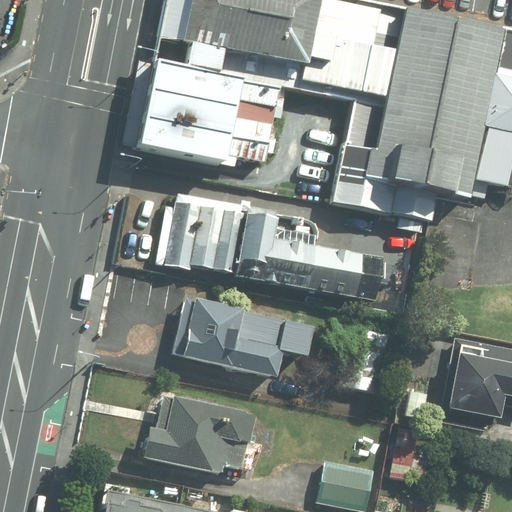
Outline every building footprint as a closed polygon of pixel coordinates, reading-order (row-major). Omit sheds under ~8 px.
[(511,35),(359,4),(338,0),(164,0),(152,64),(236,81),(352,103),(331,204),(430,222),(435,192),(467,197),(470,187),(504,193),(510,162),(511,162),(511,35)] [(120,147),(134,150),(152,64),(137,61),(120,147)] [(236,81),(152,64),(134,150),(219,167),(236,81)] [(273,238),(276,219),(174,201),(163,264),(372,302),(379,261),(360,258),(361,254),(273,238)] [(242,314),(243,309),(182,296),(170,357),(276,379),(281,354),(306,359),(312,328),(242,314)] [(347,327),(336,386),(377,393),(388,335),(347,327)] [(503,404),(511,405),(511,362),(457,352),(446,411),(499,421),(503,404)] [(153,428),(146,427),(139,458),(221,475),(222,468),(245,473),(257,416),(160,395),(153,428)] [(320,464),(314,504),(365,511),(371,471),(320,464)] [(204,511),(129,497),(130,489),(105,484),(99,511),(204,511)]
